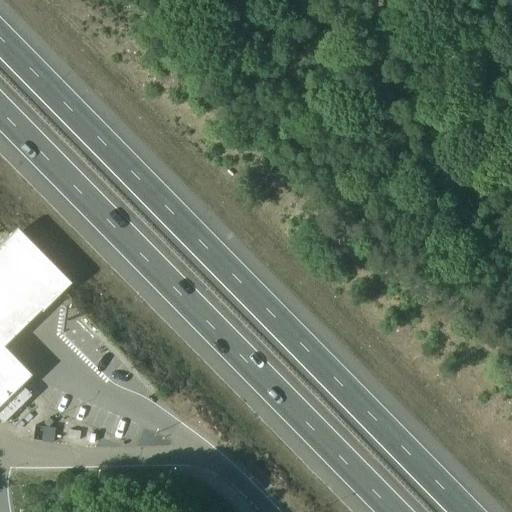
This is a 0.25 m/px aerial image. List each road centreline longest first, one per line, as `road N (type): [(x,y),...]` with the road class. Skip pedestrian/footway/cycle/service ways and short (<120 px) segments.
road 1 (motorway): [(473,511),(0,31)]
road 2 (motorway): [(0,113),(392,511)]
road 3 (track): [(317,0),(385,53),(511,124)]
